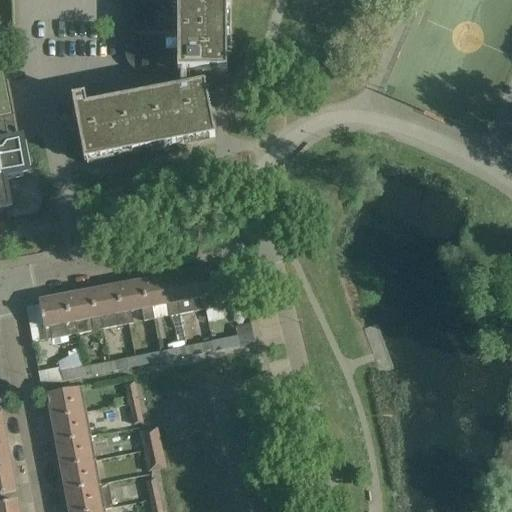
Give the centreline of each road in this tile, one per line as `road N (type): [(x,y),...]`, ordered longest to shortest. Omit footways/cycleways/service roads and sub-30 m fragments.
road 1 (residential): [(332,511),(270,251),(240,237)]
road 2 (residential): [(78,268),(27,0)]
road 3 (residential): [(44,511),(1,283)]
road 4 (residential): [(78,268),(240,237)]
